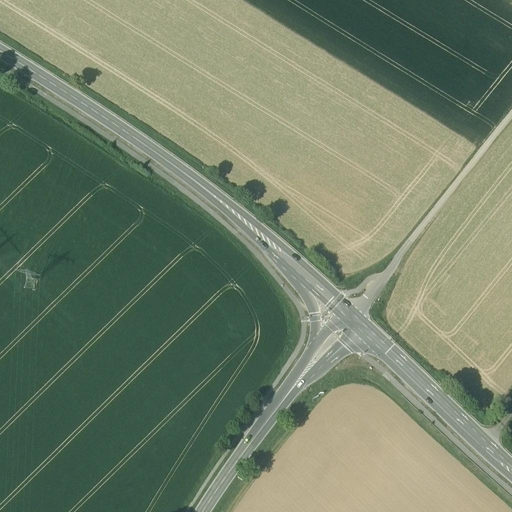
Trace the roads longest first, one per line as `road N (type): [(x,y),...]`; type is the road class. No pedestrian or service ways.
road 1 (secondary): [(0,53),(210,193),(293,266)]
road 2 (track): [(511,111),(351,318)]
road 3 (secondary): [(351,318),(511,471)]
road 4 (secondary): [(314,361),(201,511)]
